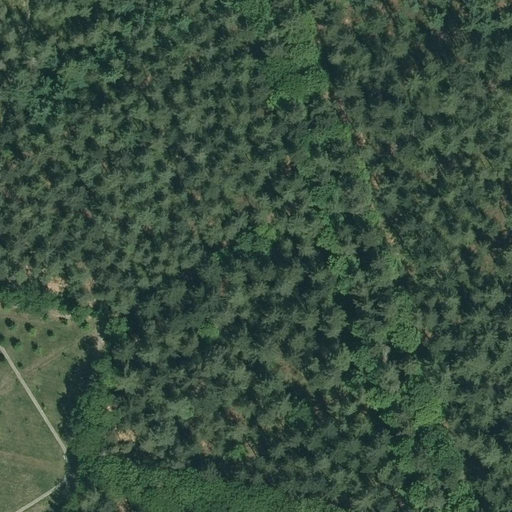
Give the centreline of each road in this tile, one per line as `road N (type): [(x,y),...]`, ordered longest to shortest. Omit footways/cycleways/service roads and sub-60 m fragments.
road 1 (tertiary): [(446,511),(265,0)]
road 2 (track): [(334,183),(511,72)]
